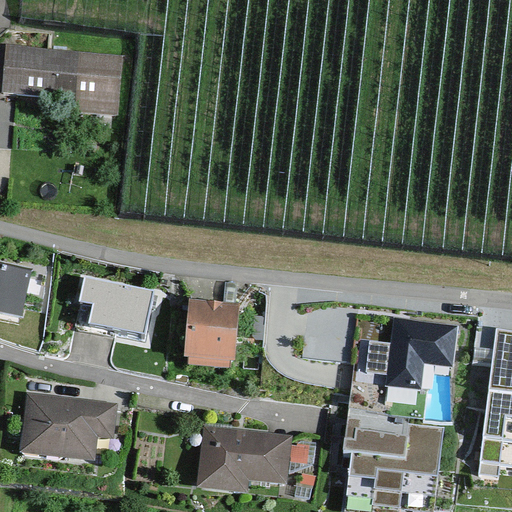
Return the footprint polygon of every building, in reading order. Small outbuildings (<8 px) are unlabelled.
[(123,58),(7,47),(2,97),(76,103),(75,114),(117,117),(123,58)] [(132,132),(125,212),(151,214),(157,144),(164,144),(171,69),(153,67),(147,134),(132,132)] [(31,277),(0,269),(0,314),(21,320),(31,277)] [(156,304),(100,291),(90,332),(112,337),(146,345),(156,304)] [(214,305),(188,304),(185,365),(237,368),(240,306),(214,305)] [(458,328),(395,320),(391,349),(372,346),(368,375),(387,378),(385,390),(422,394),(425,370),(453,373),(458,328)] [(511,336),(497,335),(480,473),(511,477),(511,336)] [(56,400),(30,398),(25,455),(98,462),(100,440),(119,441),(122,406),(56,400)] [(400,511),(433,511),(443,430),(348,419),(343,468),(351,469),(346,511),(400,511)] [(247,436),(204,433),(201,488),(249,491),(250,477),(292,479),(294,439),(247,436)]
